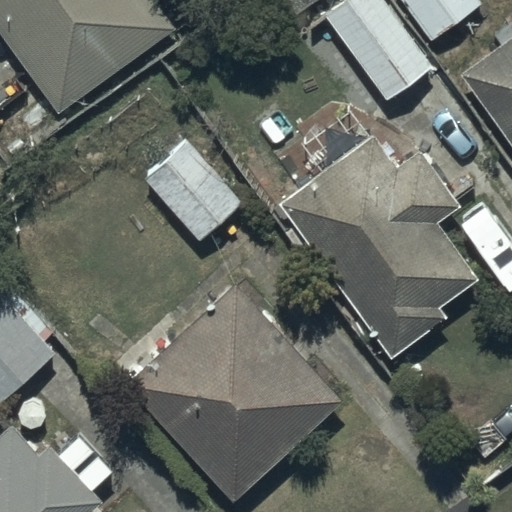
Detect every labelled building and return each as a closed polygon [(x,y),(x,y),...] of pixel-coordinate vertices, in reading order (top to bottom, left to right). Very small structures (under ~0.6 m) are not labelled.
[(156,0),(0,0),(0,24),(62,109),(176,26),(156,0)] [(330,0),(334,5),(322,14),(388,101),(435,66),(385,0),(330,0)] [(485,2),(483,0),(401,0),(434,42),(485,2)] [(511,33),(459,74),(511,144),(511,33)] [(421,151),(389,134),(378,141),(375,137),(287,202),(391,357),(448,319),(439,306),(478,280),(439,221),(459,208),(421,151)] [(244,201),(189,140),(146,178),(201,240),(244,201)] [(344,397),(236,283),(131,383),(240,497),(344,397)] [(0,404),(55,357),(0,294),(0,404)] [(42,452),(13,422),(0,434),(0,511),(94,511),(104,503),(93,491),(114,470),(78,433),(58,452),(50,444),(42,452)]
